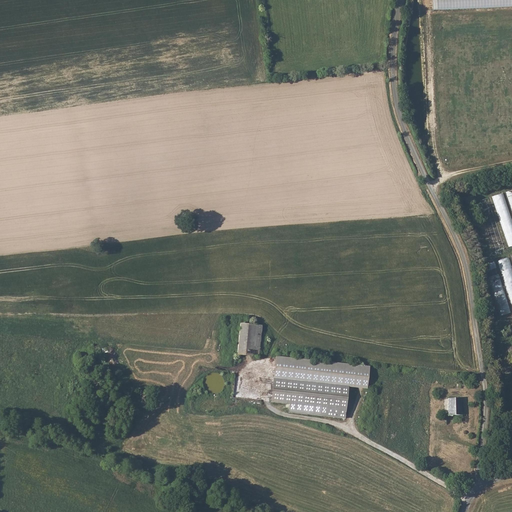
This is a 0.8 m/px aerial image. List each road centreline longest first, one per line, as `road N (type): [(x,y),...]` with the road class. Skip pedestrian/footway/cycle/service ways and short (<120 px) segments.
road 1 (unclassified): [(479,488),(487,420),(474,299),(451,222),(398,115),(391,55),(398,0)]
road 2 (track): [(468,500),(351,430),(223,401)]
road 3 (track): [(412,0),(405,91),(440,182),(434,192)]
